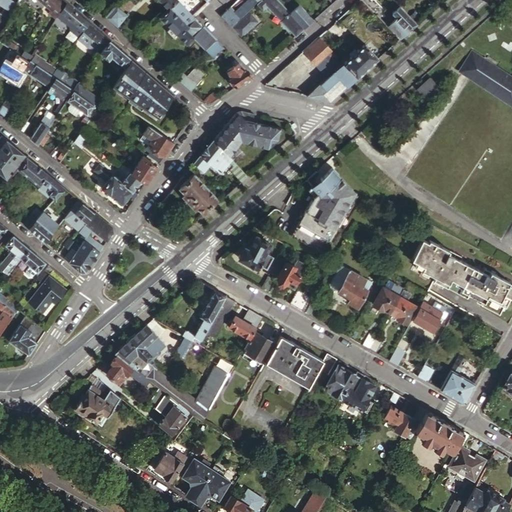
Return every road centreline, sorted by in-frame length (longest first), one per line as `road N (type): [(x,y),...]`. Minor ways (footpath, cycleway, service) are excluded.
road 1 (residential): [(463,416),(183,257)]
road 2 (unclassified): [(187,511),(30,409),(17,389)]
road 3 (tertiary): [(328,127),(183,257)]
road 4 (tertiary): [(471,0),(328,127)]
road 5 (residential): [(72,0),(208,119)]
road 6 (residential): [(128,226),(0,123)]
road 7 (residential): [(128,226),(208,119)]
road 8 (residential): [(17,389),(89,287)]
road 9 (tertiary): [(116,317),(42,381),(17,389)]
